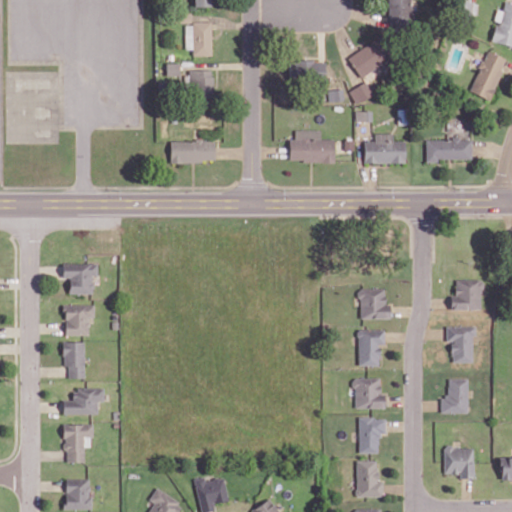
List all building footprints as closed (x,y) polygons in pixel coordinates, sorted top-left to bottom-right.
[(410,0),(388,0),(389,27),(411,27),(410,0)] [(511,2),(504,1),(502,10),(496,9),(493,22),(495,23),(490,40),(511,45),(511,2)] [(172,23),(190,22),(190,13),(172,13),(172,23)] [(211,22),(184,22),(185,48),(192,48),(192,55),(211,55),(211,22)] [(347,58),(361,78),(391,57),(377,37),(347,58)] [(468,90),(488,99),(506,58),(486,50),(468,90)] [(288,61),(289,80),(325,80),(325,60),(288,61)] [(179,75),(179,62),(166,63),(166,75),(179,75)] [(212,69),(190,70),(190,103),(212,103),(212,69)] [(371,96),(365,82),(349,89),(354,103),(371,96)] [(342,100),(341,89),(327,90),(328,101),(342,100)] [(354,120),(368,120),(369,111),(355,110),(354,120)] [(288,161),(333,162),(334,139),(319,138),(320,130),(294,129),(294,139),(289,138),(288,161)] [(363,162),(405,162),(404,140),(392,141),(392,133),(374,133),(374,140),(363,141),(363,162)] [(170,162),(214,161),(213,139),(169,140),(170,162)] [(425,162),(436,162),(436,159),(471,158),(471,139),(425,139),(425,162)] [(97,263),(61,263),(61,277),(68,277),(68,293),(92,293),(92,274),(97,274),(97,263)] [(450,309),(480,309),(481,279),(455,279),(454,295),(450,295),(450,309)] [(359,318),(390,317),(389,304),(384,304),(384,288),(358,288),(359,318)] [(64,335),(88,334),(88,317),(94,317),(94,304),(64,304),(64,335)] [(445,341),(451,341),(450,362),(472,362),(473,326),(445,325),(445,341)] [(358,365),(379,365),(378,344),(384,344),(383,329),(357,329),(358,365)] [(83,378),(84,341),(62,341),(62,367),(67,367),(67,377),(83,378)] [(353,407),(384,408),(384,394),(379,394),(379,378),(353,377),(353,407)] [(440,412),(467,413),(468,378),(448,378),(447,396),(440,396),(440,412)] [(103,388),(71,388),(71,400),(61,400),(61,414),(96,413),(96,401),(103,400),(103,388)] [(357,452),(377,452),(377,433),(384,433),(385,417),(358,417),(357,452)] [(82,462),(83,436),(92,436),(92,424),(63,424),(62,461),(82,462)] [(443,473),(458,473),(458,478),(473,478),(473,447),(443,447),(443,473)] [(511,456),(500,457),(500,478),(511,477),(511,456)] [(376,460),(355,460),(355,496),(382,496),(381,480),(376,480),(376,460)] [(193,478),(198,511),(200,511),(213,510),(211,503),(227,500),(222,477),(204,480),(203,476),(193,478)] [(89,509),(89,478),(64,478),(64,508),(89,509)] [(176,511),(181,504),(154,488),(147,500),(152,502),(145,511),(176,511)] [(254,511),(277,511),(270,499),(253,510),(254,511)]
